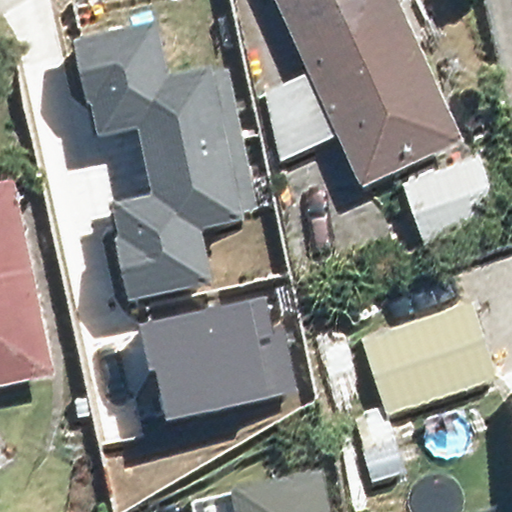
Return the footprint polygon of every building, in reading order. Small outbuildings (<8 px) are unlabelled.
[(268,0),(355,186),(458,138),(393,0),(268,0)] [(112,208),(129,297),(214,281),(202,219),(251,210),(224,69),(168,79),(158,26),(75,42),(93,137),(138,129),(150,191),(112,208)] [(418,246),(493,220),(471,157),(397,183),(418,246)] [(0,386),(41,379),(6,185),(0,185),(0,386)] [(355,336),(383,417),(488,381),(460,300),(355,336)] [(148,327),(166,416),(284,393),(267,304),(148,327)] [(223,491),(227,511),(325,511),(316,470),(223,491)]
